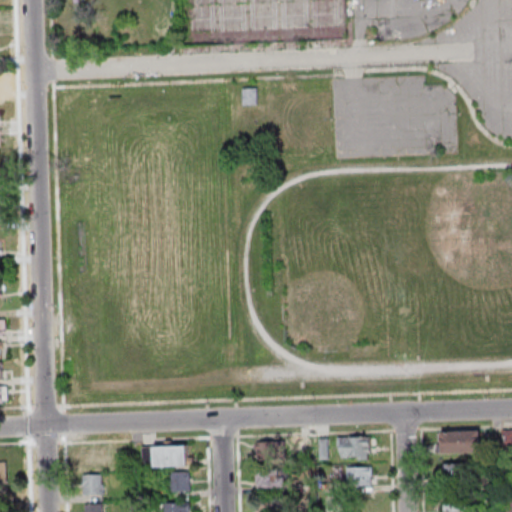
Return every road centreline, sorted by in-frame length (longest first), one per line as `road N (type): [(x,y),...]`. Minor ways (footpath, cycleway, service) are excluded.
road 1 (residential): [(511,408),(0,427)]
road 2 (residential): [(49,511),(34,0)]
